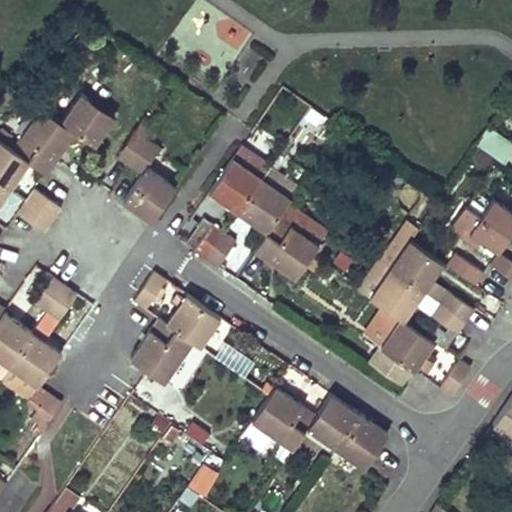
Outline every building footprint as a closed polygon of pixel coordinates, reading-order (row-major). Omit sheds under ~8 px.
[(81,90),(60,119),(74,129),(95,143),(115,114),(81,90)] [(40,105),(11,146),(28,158),(45,170),(74,129),(60,119),(40,105)] [(135,126),(116,154),(128,163),(153,128),(155,125),(145,118),(138,128),(135,126)] [(475,144),(506,162),(511,151),(511,138),(487,124),(475,144)] [(153,128),(128,163),(140,171),(122,198),(151,218),(174,184),(146,165),(160,144),(154,139),(159,132),(153,128)] [(0,138),(0,180),(9,186),(28,158),(11,146),(0,138)] [(240,143),(232,155),(261,175),(268,165),(268,163),(240,143)] [(232,155),(209,188),(237,208),(261,175),(232,155)] [(268,165),(261,175),(290,195),(297,185),(268,165)] [(261,175),(237,208),(267,228),(278,212),(290,195),(261,175)] [(0,180),(0,198),(9,186),(0,180)] [(33,186),(17,211),(43,229),(60,205),(33,186)] [(463,206),(449,225),(476,244),(480,238),(496,249),(497,248),(511,226),(511,209),(492,195),(478,215),(463,206)] [(267,228),(254,247),(294,275),(302,265),(310,253),(319,241),(278,212),(267,228)] [(209,219),(191,246),(204,255),(223,228),(209,219)] [(223,228),(204,255),(217,264),(236,237),(223,228)] [(409,236),(389,265),(423,289),(431,277),(443,260),(409,236)] [(223,263),(238,272),(253,246),(238,238),(223,263)] [(496,249),(488,261),(511,277),(511,258),(497,248),(496,249)] [(454,249),(445,261),(474,282),(483,269),(454,249)] [(310,253),(302,265),(311,271),(318,259),(310,253)] [(377,257),(358,286),(382,303),(403,318),(414,301),(423,289),(389,265),(377,257)] [(153,268),(133,296),(145,305),(166,277),(153,268)] [(32,301),(45,310),(64,282),(52,273),(32,301)] [(431,277),(423,289),(438,299),(446,288),(431,277)] [(31,330),(7,364),(36,384),(60,350),(44,338),(77,291),(64,282),(45,310),(31,330)] [(446,288),(438,299),(465,318),(473,306),(447,287),(446,288)] [(180,299),(181,298),(184,294),(177,288),(173,294),(180,299)] [(423,289),(414,301),(429,312),(438,299),(423,289)] [(180,299),(166,320),(192,338),(200,344),(220,315),(186,291),(184,294),(181,298),(180,299)] [(429,312),(456,331),(465,318),(438,299),(429,312)] [(382,303),(370,321),(387,333),(379,345),(413,368),(415,365),(424,352),(433,339),(403,318),(382,303)] [(0,313),(0,358),(7,364),(31,330),(2,310),(0,313)] [(158,314),(129,355),(163,379),(183,352),(192,338),(166,320),(158,314)] [(370,321),(362,333),(379,345),(387,333),(370,321)] [(192,338),(183,352),(191,357),(200,344),(192,338)] [(243,375),(254,361),(227,340),(216,353),(243,375)] [(424,352),(415,365),(425,372),(434,359),(424,352)] [(457,355),(437,385),(450,395),(471,364),(457,355)] [(36,383),(24,401),(33,407),(45,390),(36,383)] [(256,410),(250,418),(291,447),(306,424),(308,422),(315,411),(275,383),(256,410)] [(33,407),(28,415),(34,419),(27,430),(35,436),(60,400),(45,390),(33,407)] [(308,422),(306,424),(335,445),(358,412),(329,391),(315,411),(308,422)] [(511,392),(492,422),(511,435),(511,392)] [(235,421),(244,427),(250,418),(256,410),(247,403),(235,421)] [(358,412),(335,445),(364,465),(387,432),(358,412)] [(197,451),(211,431),(191,417),(177,437),(197,451)] [(170,424),(161,436),(169,442),(178,429),(170,424)] [(205,466),(194,482),(204,490),(215,473),(205,466)] [(69,511),(53,500),(44,511),(69,511)] [(453,511),(437,500),(429,511),(453,511)]
